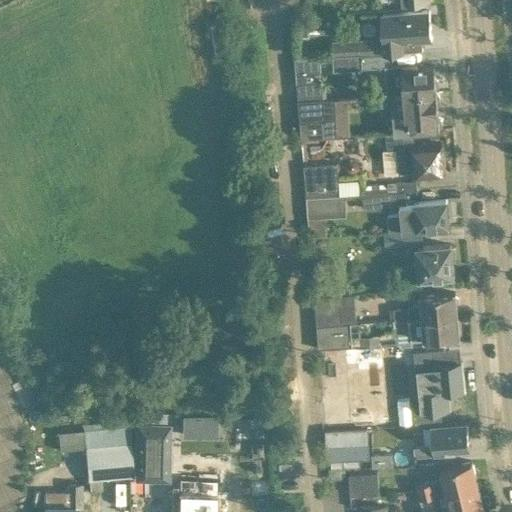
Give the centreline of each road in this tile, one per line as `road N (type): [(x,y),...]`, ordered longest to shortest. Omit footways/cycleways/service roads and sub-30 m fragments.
road 1 (unclassified): [(306,511),(270,0)]
road 2 (tertiary): [(511,386),(473,0)]
